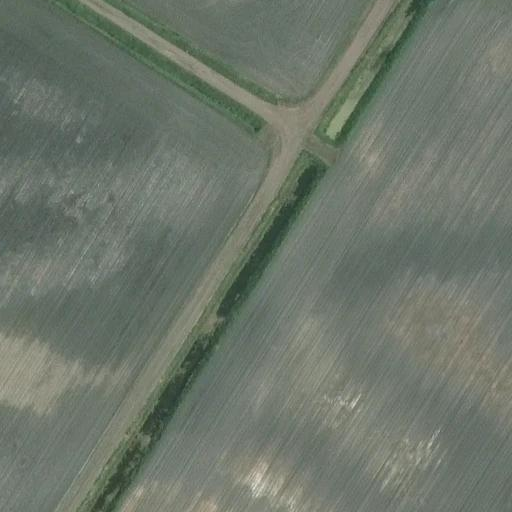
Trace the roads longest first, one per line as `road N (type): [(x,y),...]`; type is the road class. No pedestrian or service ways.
road 1 (track): [(62,511),(383,0)]
road 2 (track): [(299,133),(91,0)]
